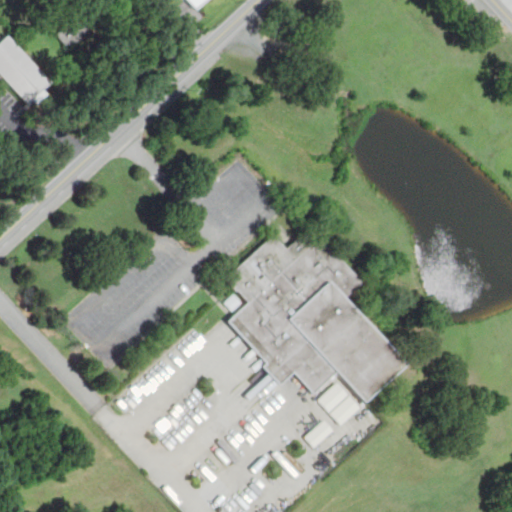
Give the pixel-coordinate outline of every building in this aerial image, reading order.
[(202,0),(194,8),(186,0),(202,0)] [(24,103),(0,77),(0,39),(5,35),(48,81),(41,88),(45,93),(35,103),(30,98),(24,103)] [(401,364),(342,296),(359,282),(309,225),(284,247),(272,233),(223,276),(245,301),(224,319),(279,382),(292,371),(310,392),(334,371),(360,400),(401,364)] [(316,400),(339,424),(358,407),(335,382),(316,400)] [(302,437),(312,447),(332,429),(322,419),(302,437)]
